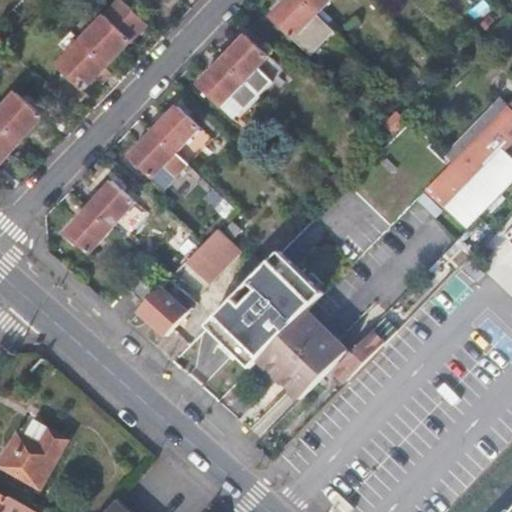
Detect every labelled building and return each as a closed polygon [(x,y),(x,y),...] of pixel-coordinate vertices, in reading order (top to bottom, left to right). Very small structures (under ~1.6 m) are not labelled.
[(308,59),(332,35),(314,19),(294,0),(291,0),(270,23),(308,59)] [(294,0),(314,19),(333,0),(294,0)] [(146,27),(122,3),(83,43),(108,67),(146,27)] [(245,39),(221,64),(256,98),(280,74),(245,39)] [(84,92),(108,67),(83,43),(59,67),(84,92)] [(233,122),(256,98),(221,64),(198,88),(233,122)] [(17,96),(0,115),(0,123),(22,142),(43,119),(17,96)] [(511,100),(504,108),(502,111),(511,120),(511,100)] [(496,101),(438,161),(446,168),(502,111),(504,108),(496,101)] [(177,109),(155,133),(188,164),(210,142),(177,109)] [(443,207),(511,136),(511,120),(502,111),(446,168),(425,190),(443,207)] [(0,167),(22,142),(0,123),(0,167)] [(175,199),(199,175),(188,164),(155,133),(131,157),(175,199)] [(417,182),(425,190),(446,168),(438,161),(417,182)] [(112,187),(91,210),(113,230),(134,206),(112,187)] [(93,253),(113,230),(91,210),(70,234),(93,253)] [(234,232),(225,222),(218,230),(227,239),(234,232)] [(474,253),(461,240),(443,258),(457,271),(474,253)] [(204,330),(247,372),(256,364),(304,315),(318,301),(275,259),(204,330)] [(130,288),(146,304),(157,292),(141,277),(130,288)] [(188,315),(162,287),(157,292),(146,304),(139,310),(166,338),(188,315)] [(256,364),(299,404),(346,356),(304,315),(256,364)] [(335,371),(346,383),(398,331),(386,319),(335,371)] [(28,418),(11,448),(50,470),(67,439),(28,418)] [(39,488),(50,470),(11,448),(1,467),(39,488)] [(0,511),(21,511),(22,510),(0,497),(0,511)] [(130,511),(116,500),(112,505),(105,511),(130,511)]
